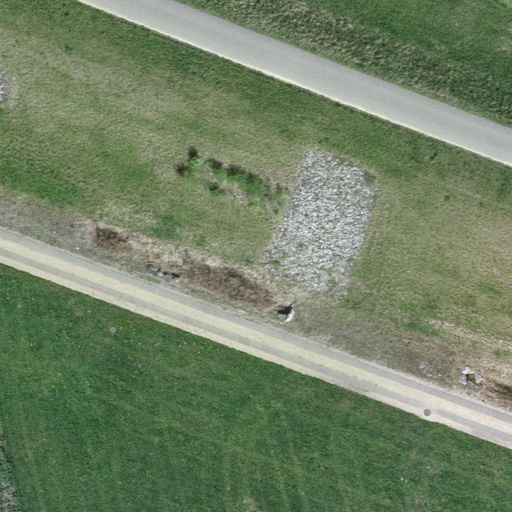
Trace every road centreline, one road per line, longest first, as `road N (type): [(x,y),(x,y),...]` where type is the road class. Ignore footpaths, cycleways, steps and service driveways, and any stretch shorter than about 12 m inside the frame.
road 1 (track): [(0,237),(511,424)]
road 2 (unclassified): [(511,145),(123,0)]
